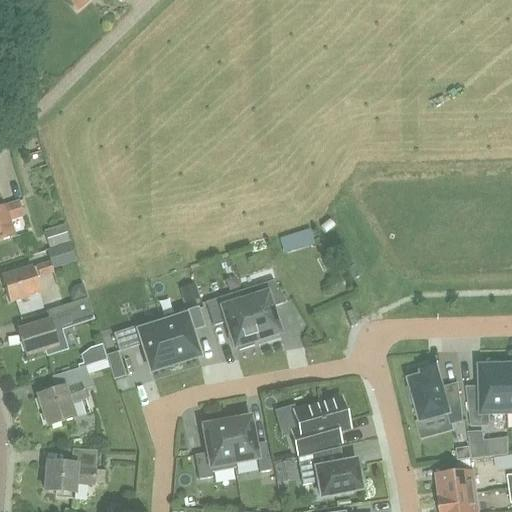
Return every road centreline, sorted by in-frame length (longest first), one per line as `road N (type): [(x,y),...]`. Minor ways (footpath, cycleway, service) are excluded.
road 1 (residential): [(158,511),(163,406),(377,364)]
road 2 (residential): [(0,141),(147,0)]
road 3 (residential): [(377,364),(380,335),(511,330)]
road 4 (residential): [(405,511),(377,364)]
